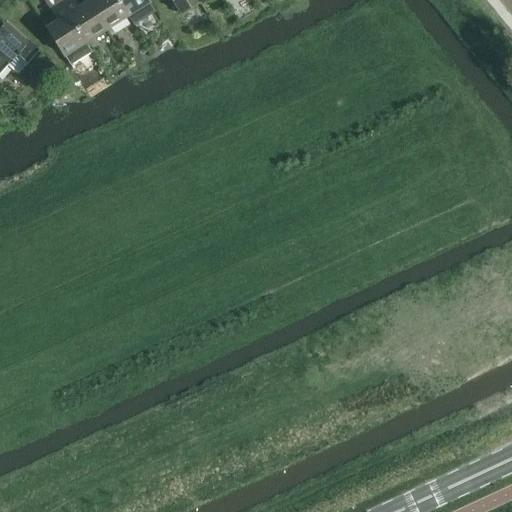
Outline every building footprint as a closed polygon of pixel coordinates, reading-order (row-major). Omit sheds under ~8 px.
[(59,0),(44,0),(58,21),(47,28),(66,57),(71,65),(92,52),(87,44),(59,0)] [(74,0),(59,0),(87,44),(109,30),(90,1),(80,8),(74,0)] [(118,0),(91,0),(90,1),(109,30),(130,17),(118,0)] [(118,0),(130,17),(151,4),(148,0),(118,0)] [(171,0),(181,15),(200,3),(198,0),(171,0)] [(0,57),(7,64),(17,73),(27,63),(39,50),(8,23),(7,22),(0,29),(0,57)] [(105,73),(101,76),(106,84),(110,81),(105,73)]
